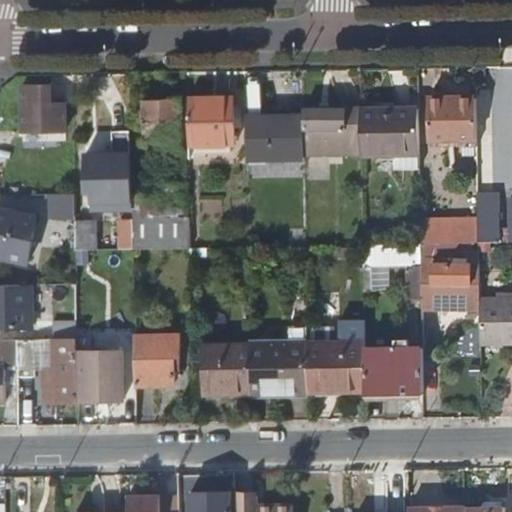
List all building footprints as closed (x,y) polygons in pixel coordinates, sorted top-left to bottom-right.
[(21,87),(21,133),(65,132),(65,100),(50,100),(49,86),(21,87)] [(187,98),(188,147),(232,145),(231,97),(187,98)] [(429,142),(478,142),(477,98),(429,99),(429,142)] [(145,102),(145,125),(182,124),(181,101),(145,102)] [(363,156),(362,108),(345,108),(345,110),(305,110),(305,120),(305,156),(363,156)] [(394,183),(420,183),(419,108),(362,108),(363,156),(363,169),(394,168),(394,183)] [(246,122),(247,162),(305,161),(305,156),(305,120),(246,122)] [(91,187),(92,209),(120,209),(118,165),(102,166),(102,154),(85,154),(86,187),(91,187)] [(250,206),(251,244),(261,244),(260,225),(300,224),(299,198),(280,199),(280,190),(269,190),(269,199),(255,199),(255,206),(250,206)] [(75,216),(75,193),(50,193),(52,216),(75,216)] [(511,241),(511,197),(511,236),(498,236),(498,219),(479,220),(479,242),(511,241)] [(0,208),(0,257),(26,264),(38,218),(0,208)] [(121,248),(133,248),(133,219),(120,219),(121,248)] [(75,220),(76,249),(96,249),(96,232),(90,232),(90,220),(75,220)] [(456,243),(455,220),(421,221),(421,243),(456,243)] [(479,242),(479,220),(455,220),(456,243),(459,243),(479,242)] [(421,264),(421,243),(403,244),(403,248),(384,248),(384,244),(364,244),(364,264),(421,264)] [(459,259),(459,243),(456,243),(421,243),(421,264),(422,285),(422,309),(480,307),(480,299),(480,284),(479,265),(475,265),(475,253),(464,253),(464,259),(459,259)] [(33,283),(0,283),(0,326),(33,326),(33,283)] [(77,297),(77,285),(55,285),(55,297),(77,297)] [(480,307),(481,341),(511,339),(511,298),(480,299),(480,307)] [(293,326),(250,327),(250,343),(251,391),(308,391),(307,342),(307,310),(293,311),(293,326)] [(78,337),(78,321),(54,321),(54,338),(56,338),(78,337)] [(180,335),(135,336),(136,385),(175,384),(175,363),(180,363),(180,335)] [(79,398),(78,337),(56,338),(57,399),(79,398)] [(6,365),(18,365),(18,338),(0,338),(0,400),(6,400),(6,365)] [(18,338),(18,365),(36,364),(35,338),(18,338)] [(365,385),(365,348),(365,341),(307,342),(308,391),(346,390),(347,385),(365,385)] [(206,391),(251,391),(250,343),(205,344),(206,391)] [(365,385),(365,393),(423,393),(422,348),(365,348),(365,385)] [(82,363),(82,398),(125,398),(124,362),(82,363)] [(79,404),(80,425),(89,425),(89,404),(79,404)] [(161,511),(161,495),(129,496),(129,511),(161,511)] [(231,511),(231,495),(198,495),(197,511),(231,511)] [(292,511),(293,507),(269,507),(269,511),(259,511),(259,497),(237,497),(237,511),(292,511)]
